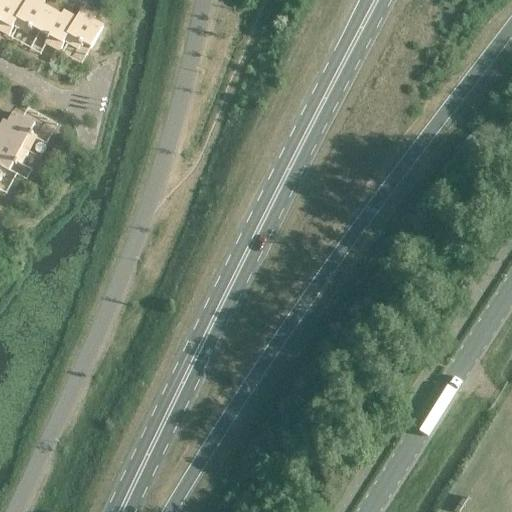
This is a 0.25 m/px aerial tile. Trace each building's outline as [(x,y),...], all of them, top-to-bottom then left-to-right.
[(0,0),(0,31),(8,36),(13,27),(25,4),(17,0),(16,0),(14,4),(7,0),(0,0)] [(32,28),(40,32),(51,12),(37,4),(38,0),(27,0),(25,4),(13,27),(27,34),(29,30),(31,31),(32,28)] [(81,11),(76,20),(64,43),(77,50),(79,46),(81,48),(83,45),(90,49),(102,28),(87,20),(90,16),(81,11)] [(51,12),(40,32),(47,36),(46,39),(47,40),(45,44),(59,52),(64,43),(76,20),(67,16),(65,20),(51,12)] [(1,126),(0,127),(0,136),(28,152),(36,139),(32,136),(33,134),(30,133),(34,125),(13,114),(5,128),(1,126)] [(0,166),(9,171),(13,164),(16,165),(17,163),(21,166),(28,152),(0,136),(0,166)]
